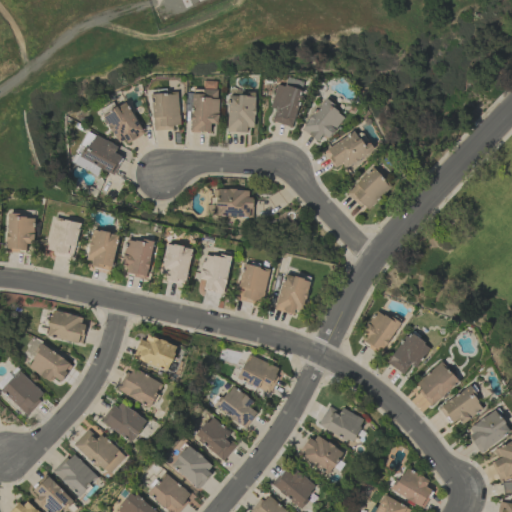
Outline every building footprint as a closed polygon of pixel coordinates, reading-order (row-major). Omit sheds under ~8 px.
[(270,107),(275,108),(271,121),(291,127),(301,90),(276,84),(270,107)] [(209,132),(209,124),(217,124),(218,90),(203,90),(203,94),(190,94),(190,132),(209,132)] [(179,128),(178,93),(151,94),(152,129),(179,128)] [(253,132),(254,97),(228,95),(226,130),(253,132)] [(344,117),(325,100),(300,127),(318,144),(344,117)] [(119,146),(143,133),(125,102),(101,115),(119,146)] [(334,171),(372,152),(361,130),(323,149),(334,171)] [(113,175),(121,157),(114,153),(117,146),(87,132),(72,163),(92,173),(95,167),(113,175)] [(390,186),(371,167),(347,193),(366,212),(390,186)] [(250,217),(251,190),(215,189),(215,217),(250,217)] [(32,244),(33,216),(6,215),(5,251),(25,251),(25,244),(32,244)] [(79,224),(53,217),(45,250),(71,257),(79,224)] [(84,263),(110,269),(117,235),(91,229),(84,263)] [(144,279),(153,244),(127,237),(120,264),(128,266),(126,274),(144,279)] [(184,282),(191,249),(165,244),(158,277),(184,282)] [(203,291),(225,294),(229,257),(202,253),(198,279),(204,280),(203,291)] [(234,298),(260,305),(268,270),(242,264),(234,298)] [(293,315),(294,308),(301,310),(309,281),(283,274),(274,310),(293,315)] [(399,325),(376,309),(364,326),(369,330),(360,342),(378,354),(399,325)] [(85,316),(50,311),(46,337),(81,342),(85,316)] [(416,368),(429,345),(406,331),(387,364),(403,374),(409,364),(416,368)] [(167,371),(176,346),(142,334),(134,359),(167,371)] [(61,382),(72,363),(39,345),(26,368),(50,382),(53,378),(61,382)] [(268,393),(280,369),(247,354),(236,379),(268,393)] [(414,381),(428,404),(458,385),(443,362),(414,381)] [(162,384),(130,367),(117,390),(149,408),(162,384)] [(0,390),(25,415),(44,395),(18,370),(0,388),(0,390)] [(214,406),(244,429),(256,413),(248,407),(252,401),(230,385),(214,406)] [(483,408),(468,386),(438,406),(452,428),(483,408)] [(101,424),(132,442),(146,419),(115,401),(101,424)] [(340,408),(338,412),(327,406),(316,425),(351,443),(363,419),(340,408)] [(510,433),(494,409),(465,429),(480,452),(510,433)] [(238,442),(208,418),(193,437),(222,461),(238,442)] [(72,444),(106,476),(123,458),(89,426),(72,444)] [(328,475),(342,452),(312,433),(298,456),(328,475)] [(511,473),(511,439),(493,450),(497,458),(489,462),(499,480),(511,473)] [(195,488),(213,469),(187,445),(169,465),(195,488)] [(96,478),(71,452),(52,471),(77,497),(96,478)] [(431,490),(424,487),(428,479),(402,467),(391,492),(423,507),(431,490)] [(293,470),(290,473),(283,468),(270,486),(300,507),(315,485),(293,470)] [(168,511),(175,511),(190,495),(164,472),(146,492),(168,511)] [(45,511),(52,511),(68,498),(46,474),(27,492),(45,511)] [(114,511),(156,511),(130,491),(114,511)]
